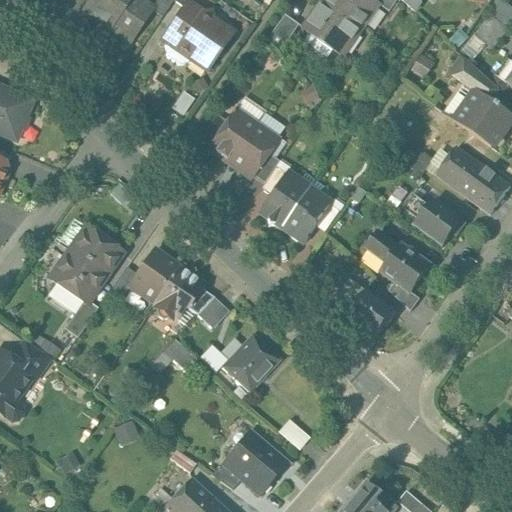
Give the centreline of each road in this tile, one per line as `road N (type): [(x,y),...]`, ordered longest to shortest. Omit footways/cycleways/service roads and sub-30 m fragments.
road 1 (residential): [(387,400),(209,237),(113,133)]
road 2 (residential): [(511,231),(387,400)]
road 3 (residential): [(113,133),(0,272)]
road 4 (residential): [(113,133),(0,11)]
road 5 (tertiary): [(511,507),(387,400)]
road 6 (tertiary): [(387,400),(291,511)]
